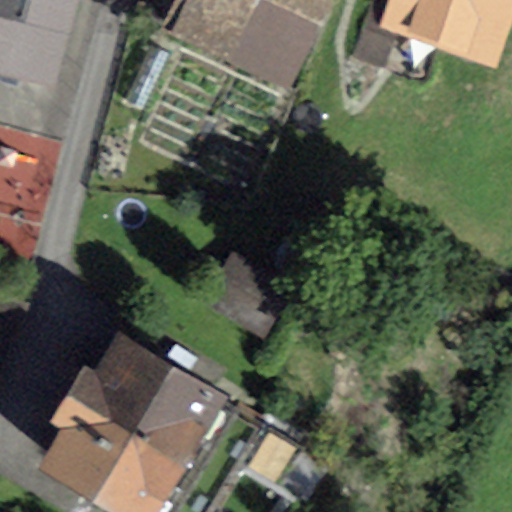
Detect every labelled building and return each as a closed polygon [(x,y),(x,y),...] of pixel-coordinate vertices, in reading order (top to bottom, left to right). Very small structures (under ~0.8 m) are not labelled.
[(0,0),(0,51),(4,53),(2,61),(44,72),(63,0),(0,0)] [(170,0),(280,53),(305,0),(170,0)] [(404,0),(400,13),(481,41),(494,0),(404,0)] [(265,319),(289,264),(230,239),(206,294),(265,319)] [(0,293),(0,345),(16,300),(0,293)] [(77,417),(52,458),(141,511),(205,511),(239,456),(304,495),(330,452),(275,418),(268,430),(123,342),(99,382),(88,376),(66,411),(77,417)]
